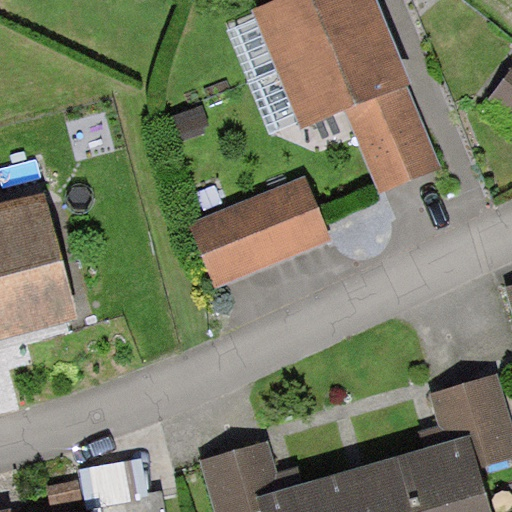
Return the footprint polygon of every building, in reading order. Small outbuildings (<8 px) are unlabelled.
[(284,0),(253,13),(304,134),(349,115),(382,194),(441,170),(409,91),(416,87),(379,0),(284,0)] [(511,75),(495,97),(511,110),(511,75)] [(305,180),(192,227),(218,289),(331,242),(305,180)] [(0,342),(77,323),(45,195),(0,206),(0,342)] [(470,437),(479,468),(511,458),(511,424),(498,378),(433,397),(443,428),(424,434),(428,449),(470,437)] [(257,500),(260,511),(491,511),(479,468),(470,437),(428,449),(304,486),(257,500)] [(215,511),(260,511),(257,500),(304,486),(298,467),(278,473),(270,445),(201,464),(215,511)] [(169,511),(166,492),(150,495),(144,460),(83,471),(85,481),(90,511),(169,511)] [(12,511),(0,511),(90,511),(85,481),(50,487),(54,511),(12,511)]
